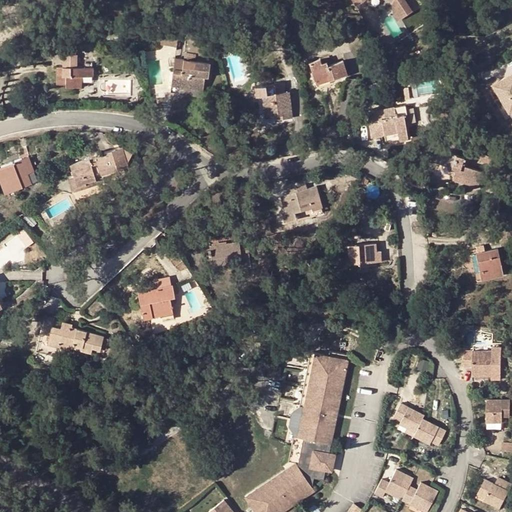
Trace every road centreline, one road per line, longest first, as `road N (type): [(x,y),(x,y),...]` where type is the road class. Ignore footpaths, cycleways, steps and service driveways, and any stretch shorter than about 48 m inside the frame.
road 1 (residential): [(445,511),(464,451),(461,393),(442,355),(412,340),(388,356),(359,473),(335,511)]
road 2 (residential): [(213,170),(83,291),(65,291),(62,263),(184,149)]
road 3 (residential): [(410,285),(403,211),(377,170),(347,159),(213,170)]
road 4 (residential): [(184,149),(139,125),(101,119),(0,131)]
road 5 (track): [(257,354),(266,340),(308,324),(347,329),(391,351)]
